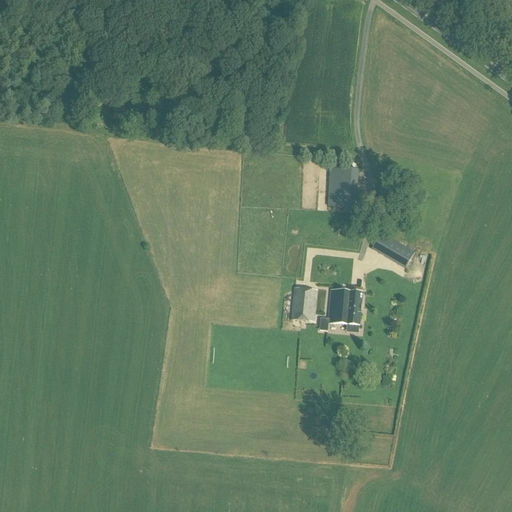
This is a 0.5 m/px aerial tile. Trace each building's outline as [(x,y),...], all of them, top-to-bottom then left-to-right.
[(100,109),(105,95),(96,92),(91,106),(100,109)] [(127,121),(128,109),(113,108),(112,120),(127,121)] [(325,194),(325,171),(324,171),(324,164),(308,164),(308,212),(321,212),(321,194),(325,194)] [(356,209),(356,195),(328,194),(328,208),(356,209)] [(405,269),(414,254),(377,232),(372,240),(376,243),(372,250),(405,269)] [(318,292),(294,290),(291,321),(315,323),(318,292)] [(347,331),(359,333),(359,328),(360,328),(363,295),(332,291),(328,325),(347,327),(347,331)]
